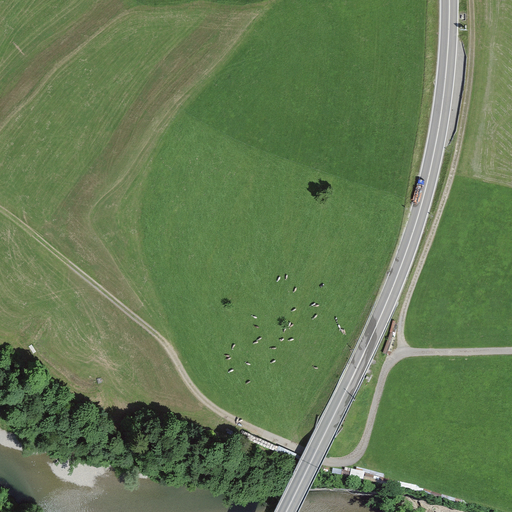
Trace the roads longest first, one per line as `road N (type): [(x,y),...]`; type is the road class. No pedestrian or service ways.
road 1 (track): [(0,207),(165,344),(204,401),(330,462),(360,450),(393,359),(407,351),(511,349)]
road 2 (trunk): [(449,0),(445,82),(419,214),(286,511)]
